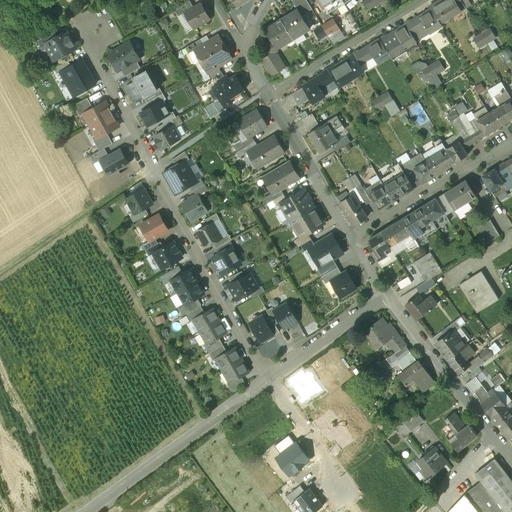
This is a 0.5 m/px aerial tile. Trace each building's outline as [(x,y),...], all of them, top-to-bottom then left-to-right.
[(312,9),(306,0),(292,0),(298,10),(301,15),(312,9)] [(378,3),(376,0),(363,0),(368,9),(378,3)] [(454,0),(441,0),(442,1),(430,7),(432,10),(440,22),(460,10),(457,4),(454,0)] [(190,1),(175,10),(178,17),(185,13),(185,12),(194,8),(190,1)] [(194,8),(185,12),(185,13),(193,28),(209,20),(200,4),(194,8)] [(301,15),(298,10),(281,20),(291,36),(293,38),(309,28),(301,15)] [(432,10),(421,16),(420,15),(410,21),(420,38),(441,25),(440,22),(432,10)] [(281,20),(265,30),(272,41),(259,49),(259,57),(262,61),(276,52),(276,48),(286,42),(285,40),(291,36),(281,20)] [(332,20),(322,26),(327,34),(338,28),(332,20)] [(410,21),(409,20),(404,23),(406,26),(415,40),(420,38),(410,21)] [(322,26),(314,31),(319,39),(327,34),(322,26)] [(406,26),(395,32),(395,31),(385,37),(391,47),(386,50),(389,55),(389,56),(403,47),(404,48),(415,40),(406,26)] [(495,37),(489,28),(481,33),(487,42),(495,37)] [(333,41),(343,38),(341,31),(331,34),(333,41)] [(53,32),(38,40),(42,48),(46,46),(45,44),(57,38),(53,32)] [(57,38),(45,44),(46,46),(54,60),(61,56),(63,57),(66,55),(67,53),(76,48),(67,32),(57,38)] [(487,42),(481,33),(472,38),(478,47),(487,42)] [(385,37),(383,35),(379,38),(386,50),(391,47),(385,37)] [(204,43),(194,49),(200,61),(225,47),(218,36),(204,43)] [(379,40),(368,47),(367,46),(358,51),(364,62),(373,57),(377,62),(389,55),(386,50),(379,38),(378,38),(379,40)] [(201,39),(191,45),(194,49),(204,43),(201,39)] [(130,42),(108,54),(112,60),(110,64),(115,65),(118,71),(137,61),(139,59),(130,42)] [(506,62),(511,59),(511,52),(509,46),(500,50),(506,62)] [(225,47),(200,61),(207,73),(218,67),(231,59),(225,47)] [(358,51),(357,50),(352,53),(354,56),(360,65),(364,62),(358,51)] [(276,52),(262,61),(270,77),(285,68),(276,52)] [(354,56),(343,63),(342,61),(334,67),(333,65),(327,69),(334,81),(338,87),(363,71),(360,65),(354,56)] [(438,59),(430,64),(436,73),(444,68),(438,59)] [(57,74),(61,72),(60,72),(71,66),(68,60),(54,68),(57,74)] [(60,72),(61,72),(74,96),(96,84),(82,60),(71,66),(60,72)] [(137,61),(121,70),(125,77),(140,68),(137,61)] [(430,64),(422,69),(427,78),(436,73),(430,64)] [(218,67),(207,73),(210,78),(220,72),(218,67)] [(334,81),(327,69),(321,72),(322,74),(323,74),(329,84),(334,81)] [(150,78),(146,72),(147,72),(147,71),(133,79),(134,79),(135,81),(126,86),(133,100),(143,95),(144,97),(143,97),(143,98),(144,97),(157,90),(157,89),(156,90),(153,84),(153,83),(152,83),(150,79),(151,78),(150,78)] [(322,74),(313,80),(314,81),(303,88),(310,99),(312,103),(324,96),(324,95),(338,87),(334,81),(329,84),(323,74),(322,74)] [(236,76),(228,80),(226,77),(217,82),(219,85),(214,88),(220,98),(225,107),(233,103),(230,98),(244,90),(236,76)] [(303,88),(303,87),(291,94),(298,106),(310,99),(303,88)] [(157,90),(144,97),(147,102),(153,99),(163,94),(160,88),(157,90)] [(506,89),(502,92),(501,91),(500,91),(500,93),(494,96),(500,106),(489,113),(498,127),(511,118),(511,99),(506,89)] [(387,91),(378,96),(384,105),(393,100),(387,91)] [(153,99),(156,104),(162,101),(166,99),(163,94),(153,99)] [(384,105),(378,96),(370,101),(376,110),(384,105)] [(93,108),(87,98),(74,105),(80,116),(84,114),(83,114),(93,108)] [(220,98),(204,108),(210,119),(226,109),(225,107),(220,98)] [(161,118),(169,114),(162,101),(156,104),(140,113),(147,126),(161,118)] [(93,108),(83,114),(84,114),(90,126),(112,114),(105,102),(93,108)] [(469,121),(464,124),(466,127),(470,133),(481,126),(486,134),(498,127),(489,113),(485,106),(473,114),(476,117),(469,121)] [(257,109),(237,121),(248,138),(267,127),(257,109)] [(173,112),(169,114),(161,118),(164,124),(173,119),(176,117),(173,112)] [(469,121),(464,113),(459,116),(464,124),(469,121)] [(112,114),(90,126),(97,138),(107,133),(119,126),(112,114)] [(312,114),(303,120),(309,130),(318,124),(312,114)] [(336,116),(308,133),(320,152),(332,146),(338,142),(331,131),(341,124),(336,116)] [(164,124),(157,128),(160,133),(173,126),(174,127),(177,126),(173,119),(164,124)] [(160,133),(154,136),(162,149),(180,139),(174,127),(173,126),(160,133)] [(481,126),(470,133),(475,141),(486,134),(481,126)] [(466,127),(443,141),(447,148),(453,158),(466,150),(464,147),(459,140),(470,133),(466,127)] [(107,133),(97,138),(93,140),(99,151),(104,148),(113,143),(107,133)] [(475,141),(470,133),(459,140),(464,147),(475,141)] [(338,142),(332,146),(335,152),(350,142),(346,136),(338,142)] [(258,148),(250,152),(258,167),(283,153),(274,138),(258,148)] [(254,142),(237,152),(240,158),(250,152),(258,148),(254,142)] [(99,151),(91,155),(95,162),(99,160),(108,155),(104,148),(99,151)] [(108,155),(99,160),(109,176),(130,164),(120,148),(108,155)] [(447,148),(438,154),(438,153),(426,161),(435,175),(456,162),(453,158),(447,148)] [(185,151),(172,160),(176,166),(186,161),(189,159),(185,151)] [(422,153),(401,166),(408,177),(416,172),(423,183),(435,175),(426,161),(422,153)] [(186,161),(176,166),(164,173),(176,194),(188,187),(197,181),(186,161)] [(289,163),(265,178),(273,192),(274,193),(281,189),(298,179),(289,163)] [(401,166),(399,163),(391,168),(394,172),(407,192),(414,187),(408,177),(401,166)] [(511,174),(504,163),(482,176),(495,196),(511,186),(511,174)] [(407,192),(394,172),(381,180),(393,199),(399,195),(400,196),(407,192)] [(416,172),(408,177),(414,187),(414,188),(423,183),(416,172)] [(381,180),(378,175),(369,180),(372,185),(375,190),(370,193),(376,203),(373,204),(376,208),(378,207),(379,209),(386,205),(385,204),(393,199),(381,180)] [(197,181),(188,187),(191,192),(193,191),(204,185),(200,179),(197,181)] [(465,179),(444,192),(449,200),(455,210),(476,196),(465,179)] [(204,185),(193,191),(196,196),(198,195),(199,195),(208,190),(204,184),(204,185)] [(366,193),(361,185),(356,188),(364,201),(366,204),(372,201),(366,192),(366,193)] [(144,188),(126,199),(134,214),(145,208),(153,204),(144,188)] [(349,192),(348,190),(338,196),(341,201),(351,196),(356,205),(359,203),(360,204),(364,201),(356,188),(349,192)] [(281,189),(274,193),(273,192),(263,199),(266,204),(284,194),(281,189)] [(305,189),(280,203),(290,221),(293,219),(313,207),(309,201),(311,200),(305,189)] [(449,200),(444,192),(438,196),(444,203),(449,200)] [(196,196),(182,204),(191,221),(208,211),(199,195),(198,195),(196,196)] [(351,196),(341,201),(354,225),(367,217),(360,204),(359,203),(356,205),(351,196)] [(449,200),(444,203),(438,196),(423,205),(432,220),(443,213),(445,216),(455,210),(449,200)] [(423,205),(402,219),(416,241),(437,228),(432,220),(423,205)] [(107,207),(101,211),(104,216),(110,212),(107,207)] [(313,207),(293,219),(297,227),(295,229),(300,237),(300,238),(308,233),(324,223),(314,207),(313,207)] [(145,208),(134,214),(130,216),(134,222),(148,214),(145,208)] [(216,213),(206,219),(209,224),(212,223),(220,219),(216,213)] [(159,215),(141,225),(150,241),(155,238),(168,231),(159,215)] [(416,241),(402,219),(381,232),(389,246),(399,240),(401,242),(405,240),(411,249),(418,245),(416,241)] [(491,221),(479,228),(487,242),(499,235),(491,221)] [(212,223),(209,224),(197,231),(206,247),(213,243),(221,239),(221,238),(212,223)] [(389,246),(381,232),(368,240),(369,240),(371,244),(367,247),(368,248),(376,260),(387,253),(385,249),(389,246)] [(308,233),(300,238),(300,237),(295,240),(298,247),(301,245),(311,239),(308,233)] [(228,234),(221,238),(221,239),(213,243),(216,249),(230,241),(231,240),(228,234)] [(314,244),(308,248),(308,249),(319,267),(319,268),(333,259),(333,260),(343,254),(332,234),(314,244)] [(155,238),(150,241),(143,245),(146,250),(158,243),(155,238)] [(311,239),(301,245),(304,251),(308,249),(308,248),(314,244),(311,239)] [(216,249),(214,250),(217,255),(231,247),(232,247),(233,246),(230,241),(216,249)] [(158,243),(146,250),(149,256),(153,254),(153,253),(163,247),(160,242),(158,243)] [(163,247),(153,253),(153,254),(162,269),(182,257),(178,251),(179,250),(176,245),(175,246),(173,242),(163,247)] [(217,255),(212,258),(222,275),(241,264),(232,247),(231,247),(217,255)] [(424,255),(414,261),(422,274),(432,268),(428,261),(424,255)] [(443,271),(435,257),(428,261),(432,268),(436,273),(437,275),(443,271)] [(333,259),(319,268),(319,267),(317,268),(322,277),(338,267),(333,260),(333,259)] [(179,266),(163,275),(167,283),(171,281),(171,280),(183,273),(179,266)] [(338,267),(322,277),(326,283),(331,280),(342,274),(338,267)] [(432,268),(422,274),(425,280),(436,273),(432,268)] [(183,273),(171,280),(171,281),(178,292),(197,281),(190,269),(183,273)] [(356,289),(346,271),(342,274),(331,280),(341,298),(356,289)] [(480,271),(459,285),(478,313),(499,299),(480,271)] [(232,283),(228,286),(237,300),(250,293),(258,288),(250,273),(242,278),(232,283)] [(239,273),(229,278),(232,283),(242,278),(239,273)] [(407,275),(397,282),(401,287),(410,281),(407,275)] [(432,279),(416,287),(421,293),(435,283),(432,279)] [(197,281),(178,292),(185,304),(185,305),(197,298),(204,294),(197,281)] [(258,288),(250,293),(253,298),(265,291),(262,286),(258,288)] [(430,296),(423,301),(418,295),(406,305),(417,320),(436,305),(430,296)] [(197,298),(185,305),(185,304),(181,306),(186,314),(200,306),(201,305),(197,298)] [(286,303),(274,310),(284,329),(291,325),(291,326),(293,326),(297,324),(297,322),(286,303)] [(200,306),(186,314),(191,321),(193,320),(193,319),(205,313),(200,306)] [(219,321),(212,309),(205,313),(193,319),(193,320),(200,332),(219,321)] [(274,335),(263,316),(250,323),(261,342),(264,340),(267,339),(274,335)] [(395,336),(381,318),(367,329),(375,339),(372,341),(378,349),(388,341),(395,336)] [(219,321),(200,332),(207,344),(219,337),(226,333),(219,321)] [(456,321),(442,331),(446,337),(455,331),(456,332),(461,328),(456,321)] [(456,332),(455,331),(446,337),(436,345),(448,360),(460,351),(467,346),(456,332)] [(395,336),(388,341),(393,348),(394,347),(397,352),(406,346),(397,334),(395,336)] [(219,337),(207,344),(204,345),(209,353),(223,345),(219,337)] [(227,352),(223,345),(209,353),(213,361),(216,359),(227,352)] [(397,352),(395,353),(399,360),(410,353),(406,346),(397,352)] [(227,352),(216,359),(223,371),(242,360),(235,348),(227,352)] [(487,350),(479,356),(484,362),(493,355),(487,350)] [(471,365),(460,351),(448,360),(459,374),(471,365)] [(395,353),(386,359),(392,367),(398,363),(404,372),(417,362),(410,353),(399,360),(395,353)] [(242,360),(223,371),(229,383),(230,383),(241,377),(249,372),(242,360)] [(432,379),(419,361),(417,362),(404,372),(399,376),(405,384),(418,374),(425,384),(432,379)] [(482,372),(478,366),(468,374),(471,379),(475,376),(476,377),(482,372)] [(499,373),(490,380),(496,387),(505,380),(499,373)] [(471,379),(466,383),(474,394),(475,393),(479,399),(488,392),(476,377),(475,376),(471,379)] [(241,377),(230,383),(229,383),(227,384),(232,393),(245,384),(241,377)] [(505,405),(492,389),(479,399),(478,400),(491,416),(505,405)] [(511,443),(511,414),(505,405),(491,416),(511,443)] [(454,413),(445,420),(449,425),(455,421),(458,418),(454,413)] [(411,415),(395,427),(402,437),(418,425),(411,415)] [(463,430),(455,421),(449,425),(453,431),(446,436),(458,451),(464,446),(465,446),(478,435),(470,425),(463,430)] [(289,435),(275,446),(281,454),(295,443),(289,435)] [(295,443),(281,454),(275,458),(289,477),(310,461),(295,443)] [(442,458),(434,449),(420,460),(425,466),(422,468),(428,476),(443,465),(439,460),(442,458)] [(511,511),(511,482),(494,459),(475,473),(481,481),(465,494),(446,511),(511,511)] [(300,485),(286,496),(291,502),(293,501),(305,492),(300,485)] [(309,489),(305,492),(293,501),(301,511),(315,511),(323,507),(309,489)]
